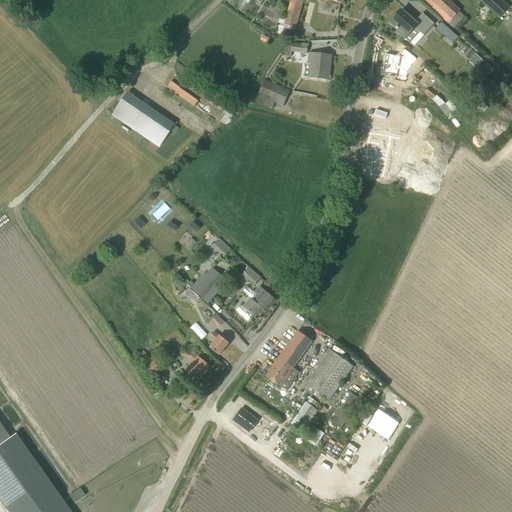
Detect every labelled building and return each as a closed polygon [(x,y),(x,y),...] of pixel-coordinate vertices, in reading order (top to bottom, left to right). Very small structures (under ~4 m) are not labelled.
[(296,28),(303,1),(297,0),(290,0),(287,14),(280,13),(278,23),(296,28)] [(342,4),(342,0),(324,0),(328,1),(328,4),(325,4),(323,12),(332,13),(332,10),(339,11),(341,3),(342,4)] [(460,11),(448,0),(422,0),(454,28),(464,17),(459,12),(460,11)] [(479,0),(479,1),(499,19),(509,7),(501,0),(479,0)] [(424,35),(434,24),(422,13),(415,22),(405,14),(403,12),(401,10),(389,23),(398,30),(396,32),(404,39),(405,38),(410,43),(420,32),(424,35)] [(441,23),(436,29),(448,40),(453,33),(441,23)] [(292,44),(289,45),(285,45),(284,56),(291,57),(291,52),(307,53),(308,45),(292,44)] [(329,68),(331,56),(309,53),(308,64),(306,63),(304,77),(325,79),(326,68),(329,68)] [(396,78),(399,57),(385,54),(383,68),(381,68),(380,75),(396,78)] [(475,54),(470,60),(478,68),(481,64),(483,61),(475,54)] [(486,62),(483,65),(491,73),(494,70),(486,62)] [(417,87),(418,82),(414,82),(415,75),(402,73),(400,85),(417,87)] [(172,81),(168,87),(196,106),(200,100),(172,81)] [(283,106),(289,91),(264,81),(255,103),(271,110),(275,103),(283,106)] [(112,116),(158,148),(170,130),(175,134),(179,129),(174,126),(175,124),(128,92),(112,116)] [(469,100),(484,112),(488,107),(473,95),(469,100)] [(385,126),(388,110),(370,106),(361,149),(387,155),(393,128),(385,126)] [(402,139),(413,146),(422,131),(425,126),(413,119),(402,139)] [(223,255),(230,250),(221,236),(214,241),(223,255)] [(205,273),(191,288),(208,304),(220,291),(214,285),(221,277),(211,267),(206,273),(205,273)] [(249,280),(254,285),(260,278),(249,267),(241,276),(247,282),(249,280)] [(250,298),(243,306),(254,317),(261,309),(265,312),(275,300),(259,286),(253,292),(256,294),(252,299),(250,298)] [(196,295),(191,299),(196,303),(200,299),(196,295)] [(212,319),(218,327),(224,322),(218,314),(212,319)] [(219,355),(229,343),(219,335),(218,335),(213,331),(209,336),(214,341),(209,348),(219,355)] [(298,331),(265,376),(286,391),(299,372),(293,368),(312,341),(298,331)] [(246,332),(242,335),(247,342),(251,339),(246,332)] [(198,381),(210,366),(194,353),(197,350),(188,343),(180,353),(193,364),(187,372),(198,381)] [(353,367),(330,350),(306,385),(329,401),(353,367)] [(152,359),(151,360),(144,351),(135,358),(151,379),(161,371),(152,359)] [(361,399),(350,393),(331,422),(340,429),(361,399)] [(303,433),(318,411),(306,402),(291,424),(303,433)] [(242,408),(233,420),(249,432),(258,420),(254,417),(253,417),(246,412),(242,408)] [(0,425),(0,501),(7,511),(69,511),(15,434),(9,438),(0,425)] [(21,435),(18,438),(28,451),(31,449),(21,435)] [(69,494),(74,502),(86,495),(81,487),(69,494)]
